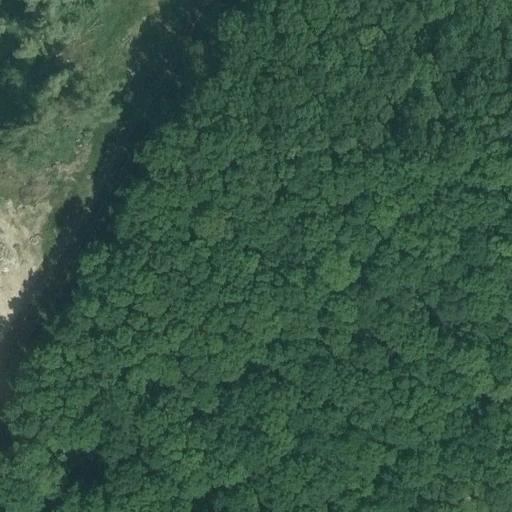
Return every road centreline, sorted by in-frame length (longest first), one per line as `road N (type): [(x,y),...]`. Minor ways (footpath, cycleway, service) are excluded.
road 1 (track): [(511,126),(209,394),(65,484),(0,508)]
road 2 (track): [(174,0),(55,210)]
